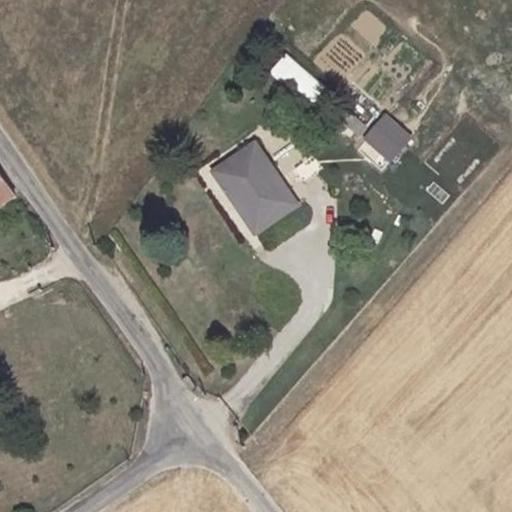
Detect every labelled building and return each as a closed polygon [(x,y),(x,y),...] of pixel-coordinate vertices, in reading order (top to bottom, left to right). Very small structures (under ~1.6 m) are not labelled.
[(388,164),(412,138),(384,113),(360,140),(388,164)] [(301,197),(259,135),(221,163),(260,224),(301,197)] [(0,165),(0,208),(20,194),(0,165)] [(54,244),(20,194),(0,208),(0,216),(23,252),(30,247),(39,258),(54,244)] [(197,473),(196,462),(186,463),(181,465),(183,475),(197,473)]
